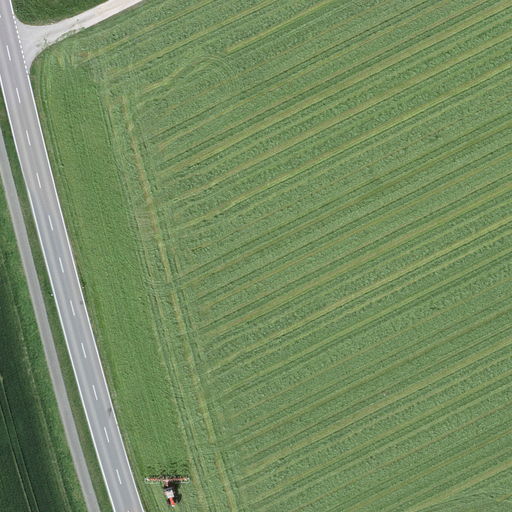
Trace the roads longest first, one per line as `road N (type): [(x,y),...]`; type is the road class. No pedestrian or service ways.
road 1 (secondary): [(0,19),(129,511)]
road 2 (track): [(9,56),(130,0)]
